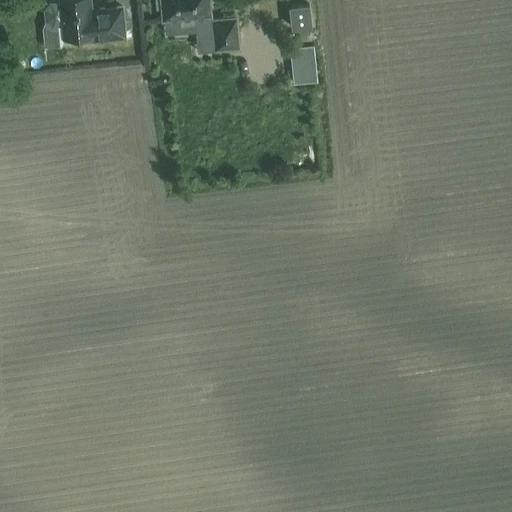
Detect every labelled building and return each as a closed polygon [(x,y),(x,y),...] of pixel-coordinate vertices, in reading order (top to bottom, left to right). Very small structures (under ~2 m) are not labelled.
[(59,0),(60,1),(50,2),(45,9),(46,18),(52,23),(62,23),(63,36),(92,33),(92,39),(124,36),(122,6),(91,8),(90,0),(59,0)] [(155,0),(157,6),(161,6),(162,18),(164,18),(179,16),(180,24),(181,32),(196,31),(198,50),(214,48),(211,18),(211,13),(209,0),(155,0)] [(266,0),(267,13),(290,12),(289,0),(266,0)] [(292,26),(311,25),(309,3),(290,5),(292,26)] [(223,17),(211,18),(214,48),(239,46),(236,15),(235,16),(235,12),(223,13),(223,17)] [(11,43),(0,48),(0,60),(3,65),(18,56),(11,43)] [(316,68),(292,70),(293,83),(317,80),(316,68)]
